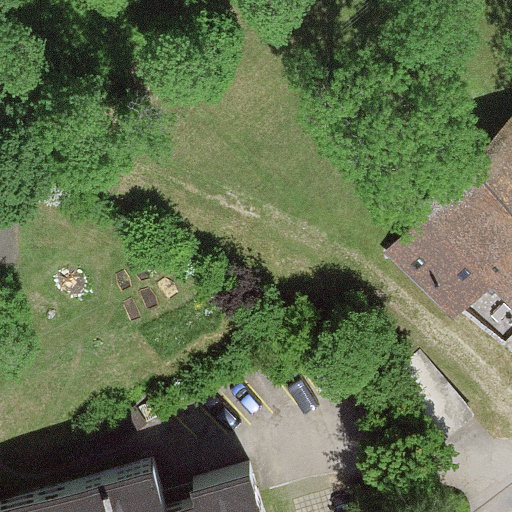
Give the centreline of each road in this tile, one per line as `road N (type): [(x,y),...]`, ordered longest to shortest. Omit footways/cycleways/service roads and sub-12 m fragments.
road 1 (track): [(333,238),(67,0)]
road 2 (track): [(0,111),(154,163),(333,238)]
road 3 (track): [(333,238),(511,420)]
